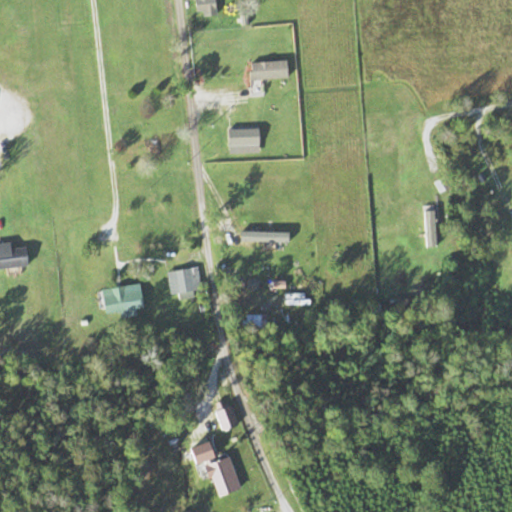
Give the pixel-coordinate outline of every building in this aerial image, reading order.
[(189,0),(190,11),(210,11),(210,0),(189,0)] [(283,78),(283,61),(245,60),(244,77),(283,78)] [(223,127),(223,151),(255,151),(255,127),(223,127)] [(121,144),(121,161),(157,161),(157,144),(121,144)] [(277,246),(277,231),(245,231),(245,246),(277,246)] [(0,268),(25,266),(23,247),(6,248),(6,243),(0,243),(0,268)] [(162,272),(167,294),(195,288),(191,266),(162,272)] [(132,313),(131,307),(138,307),(136,284),(98,288),(101,317),(132,313)] [(234,425),(228,405),(211,409),(216,429),(234,425)] [(180,447),(185,465),(196,463),(200,478),(206,476),(211,495),(234,489),(225,455),(210,460),(205,440),(180,447)]
